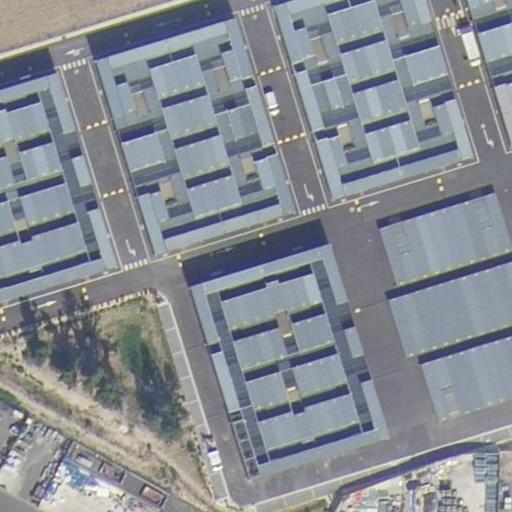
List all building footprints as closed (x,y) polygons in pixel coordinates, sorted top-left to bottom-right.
[(425,0),(293,0),(274,6),(333,199),(474,157),(425,0)] [(511,0),(468,0),(511,144),(511,0)] [(235,18),(97,61),(155,254),(296,213),(235,18)] [(0,301),(117,267),(58,73),(0,90),(0,301)] [(389,437),(331,244),(191,287),(250,483),(389,437)] [(427,427),(475,427),(475,378),(427,378),(427,427)]
